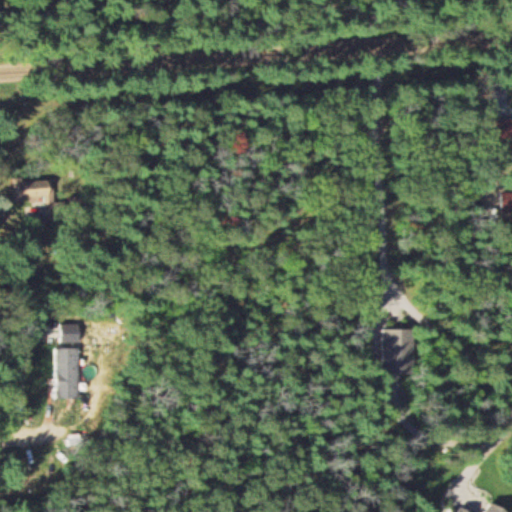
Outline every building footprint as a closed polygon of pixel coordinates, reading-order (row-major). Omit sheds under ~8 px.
[(511,135),(511,114),(502,115),(502,136),(511,135)] [(13,178),(13,198),(54,198),(54,178),(13,178)] [(82,323),(60,323),(60,340),(82,340),(82,323)] [(418,328),(387,328),(387,369),(418,369),(418,328)] [(55,347),(55,397),(82,397),(82,347),(55,347)] [(448,511),(470,511),(455,502),(448,511)]
